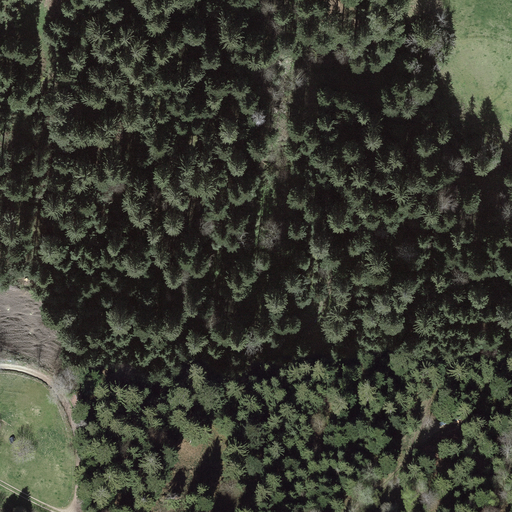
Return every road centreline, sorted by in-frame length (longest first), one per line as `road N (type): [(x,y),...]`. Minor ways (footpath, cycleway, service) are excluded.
road 1 (track): [(0,115),(82,140),(113,172),(178,287),(227,340),(255,346),(301,330),(346,262),(397,225),(433,236),(457,264),(511,269)]
road 2 (track): [(511,334),(448,377),(403,466),(346,511)]
road 3 (track): [(79,511),(65,400),(43,375),(0,366)]
